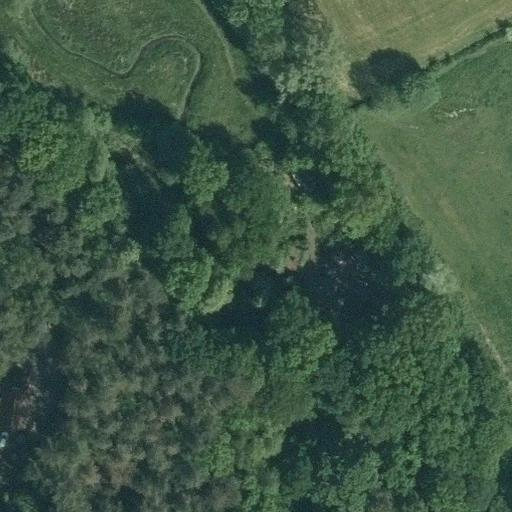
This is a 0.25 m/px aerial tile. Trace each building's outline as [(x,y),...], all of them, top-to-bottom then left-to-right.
[(286,266),(301,270),(306,249),(291,245),(286,266)] [(362,269),(366,274),(374,268),(378,265),(369,252),(356,262),(357,263),(355,265),(357,267),(360,271),(361,269),(362,269)] [(308,276),(304,308),(323,311),(325,298),(330,298),(333,280),(308,276)] [(45,352),(46,345),(47,331),(51,303),(34,301),(33,308),(31,330),(29,350),(45,352)] [(0,389),(0,420),(23,424),(28,386),(27,386),(28,375),(15,374),(14,384),(1,382),(0,389)]
